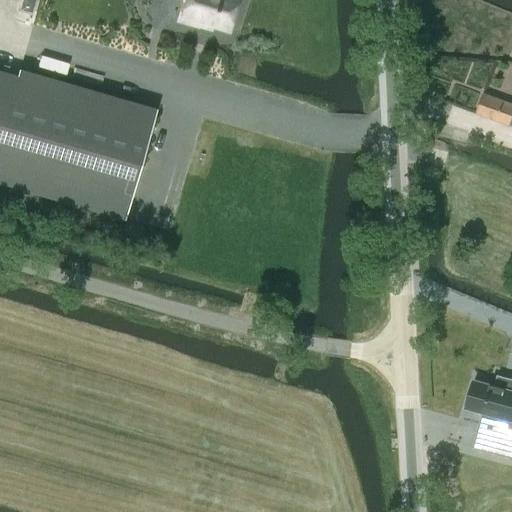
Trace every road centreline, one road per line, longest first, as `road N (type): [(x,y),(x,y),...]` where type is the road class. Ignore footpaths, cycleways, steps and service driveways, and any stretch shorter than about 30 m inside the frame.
road 1 (unclassified): [(408,377),(0,261)]
road 2 (secondary): [(408,377),(388,0)]
road 3 (secondary): [(417,511),(408,377)]
road 4 (unknown): [(394,99),(511,134)]
